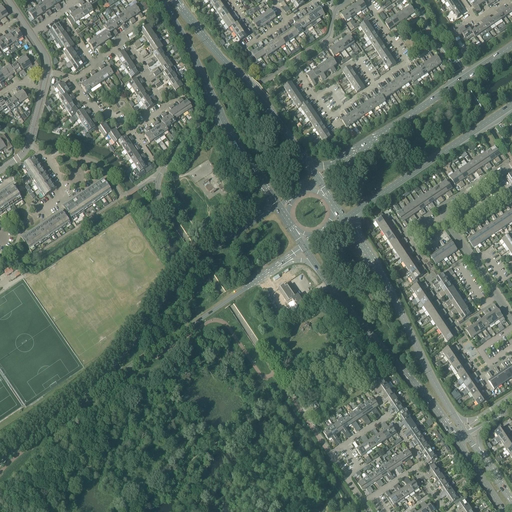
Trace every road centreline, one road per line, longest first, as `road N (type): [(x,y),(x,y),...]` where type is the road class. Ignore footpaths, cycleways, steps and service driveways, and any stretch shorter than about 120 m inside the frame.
road 1 (tertiary): [(257,217),(181,272),(79,399)]
road 2 (tertiary): [(79,399),(283,261)]
road 3 (secondary): [(315,264),(455,439)]
road 4 (tertiary): [(160,0),(266,191)]
road 5 (secondary): [(511,44),(342,163)]
road 6 (secondary): [(455,418),(357,238)]
road 7 (tertiary): [(307,163),(184,12)]
road 8 (secondary): [(362,206),(511,106)]
road 9 (residential): [(361,503),(327,454),(387,414)]
